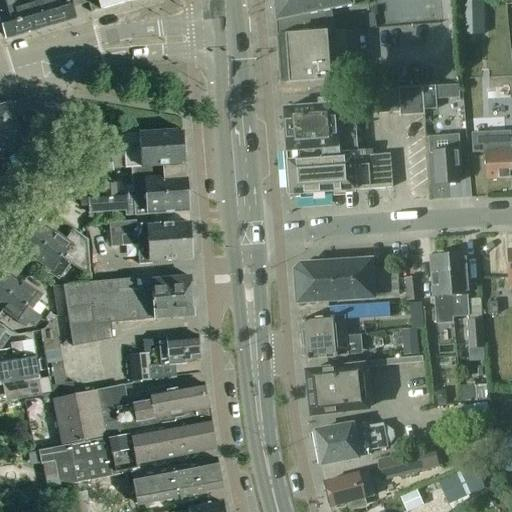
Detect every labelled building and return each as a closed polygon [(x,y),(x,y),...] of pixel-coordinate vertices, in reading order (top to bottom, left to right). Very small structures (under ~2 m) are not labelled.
[(52,0),(39,4),(37,0),(0,0),(0,18),(6,38),(73,19),(67,0),(52,0)] [(87,0),(88,2),(87,2),(89,5),(90,7),(91,9),(93,10),(95,11),(98,12),(137,0),(87,0)] [(276,19),(277,35),(328,32),(323,12),(354,6),(352,0),(272,0),(274,16),(276,15),(276,19)] [(484,32),(483,2),(460,2),(461,33),(484,32)] [(277,35),(275,36),(278,71),(278,73),(279,83),(279,84),(279,85),(329,81),(339,81),(338,67),(348,66),(345,30),(328,32),(277,35)] [(421,86),(397,88),(399,112),(399,118),(424,116),(421,86)] [(423,87),(424,110),(436,109),(436,98),(435,86),(423,87)] [(399,112),(397,88),(385,89),(387,113),(399,112)] [(374,90),(376,114),(387,113),(385,89),(374,90)] [(364,115),(376,114),(374,90),(362,91),(364,115)] [(323,154),(357,151),(358,151),(358,150),(355,111),(344,112),(343,99),(319,101),(319,106),(283,109),(286,152),(322,149),(323,154)] [(26,124),(35,122),(28,101),(8,107),(8,106),(0,108),(0,154),(11,151),(10,147),(19,144),(18,138),(25,136),(28,131),(26,124)] [(131,169),(184,165),(182,131),(122,135),(123,141),(125,168),(125,169),(131,169)] [(123,141),(102,142),(98,143),(98,140),(87,141),(88,162),(86,163),(88,174),(114,169),(125,168),(123,141)] [(436,152),(432,152),(435,184),(459,183),(457,168),(461,168),(460,150),(453,151),(452,142),(435,144),(436,152)] [(501,142),(485,142),(486,180),(511,179),(511,149),(502,149),(501,142)] [(358,151),(357,151),(358,152),(323,154),(322,149),(292,151),(293,169),(287,169),(289,196),(392,188),(392,184),(315,190),(314,170),(363,167),(362,157),(364,156),(363,150),(358,150),(358,151)] [(315,190),(392,184),(389,154),(372,155),(372,149),(363,150),(364,156),(362,157),(363,167),(314,170),(315,190)] [(132,193),(186,191),(184,165),(131,169),(131,177),(132,193)] [(104,185),(105,197),(116,197),(115,184),(104,185)] [(116,197),(105,197),(87,199),(88,215),(125,213),(125,217),(134,216),(148,215),(147,213),(185,211),(185,212),(187,212),(186,191),(132,193),(127,193),(127,196),(116,197)] [(136,225),(136,235),(121,236),(122,246),(137,245),(189,241),(188,223),(185,223),(186,223),(149,226),(149,224),(136,225)] [(41,226),(32,237),(67,262),(85,274),(87,274),(86,239),(70,229),(64,239),(57,234),(55,236),(41,226)] [(67,262),(32,237),(24,249),(39,259),(37,262),(51,272),(53,270),(58,274),(67,262)] [(137,245),(138,254),(139,265),(151,264),(151,262),(188,260),(191,260),(189,241),(137,245)] [(451,257),(448,257),(453,317),(469,316),(469,313),(468,307),(467,300),(467,294),(468,294),(465,256),(460,256),(459,254),(453,254),(451,257)] [(453,317),(448,257),(445,257),(443,255),(436,255),(434,258),(431,258),(434,297),(435,309),(436,324),(450,323),(453,323),(453,320),(453,317)] [(295,272),(297,303),(385,296),(385,292),(398,291),(397,269),(370,271),(370,261),(356,262),(353,259),(347,259),(345,263),(301,266),(295,272)] [(6,275),(0,282),(0,288),(40,317),(47,327),(50,343),(42,345),(44,352),(59,350),(59,349),(59,348),(55,317),(52,317),(43,310),(45,307),(38,302),(43,296),(37,291),(36,292),(22,283),(20,285),(6,275)] [(62,285),(66,315),(71,347),(112,339),(110,324),(192,316),(192,313),(194,312),(190,300),(186,301),(185,293),(190,293),(191,280),(189,280),(189,277),(135,282),(135,279),(62,285)] [(417,277),(404,278),(407,300),(419,299),(417,277)] [(0,288),(0,305),(4,308),(2,311),(25,327),(27,323),(33,327),(40,317),(0,288)] [(487,303),(488,315),(498,315),(497,302),(487,303)] [(389,303),(363,305),(363,318),(383,317),(390,317),(389,303)] [(330,317),(301,320),(302,323),(300,326),(300,331),(303,332),(303,333),(303,340),(347,336),(345,319),(345,316),(334,317),(334,316),(330,317)] [(482,316),(469,316),(469,319),(471,345),(471,348),(483,348),(483,344),(482,316)] [(40,332),(42,345),(50,343),(47,327),(44,330),(40,331),(40,332)] [(0,350),(10,338),(2,332),(0,329),(0,350)] [(419,354),(418,330),(403,331),(404,355),(419,354)] [(185,361),(199,359),(196,336),(166,339),(157,340),(160,367),(169,366),(185,364),(185,361)] [(349,355),(347,336),(303,340),(304,346),(304,347),(302,349),(302,354),(305,356),(305,360),(338,356),(349,355)] [(34,356),(32,343),(31,341),(10,345),(12,359),(0,361),(0,385),(2,385),(5,402),(41,396),(38,379),(39,379),(35,356),(34,356)] [(147,354),(129,356),(131,381),(149,380),(147,354)] [(309,398),(311,415),(367,409),(362,368),(423,363),(423,356),(362,362),(362,366),(307,372),(309,389),(308,390),(308,392),(309,392),(309,396),(308,396),(309,398)] [(65,384),(62,363),(50,364),(54,387),(52,387),(54,399),(75,395),(72,383),(65,384)] [(152,401),(132,405),(135,423),(207,409),(202,384),(150,393),(152,401)] [(131,424),(135,423),(132,405),(128,406),(124,385),(52,400),(61,446),(133,431),(131,424)] [(477,402),(477,386),(461,386),(461,402),(477,402)] [(137,464),(214,449),(208,419),(51,448),(59,486),(138,472),(137,464)] [(388,447),(387,445),(391,444),(395,438),(393,431),(387,426),(384,427),(383,424),(363,428),(362,424),(313,433),(319,464),(358,457),(368,455),(368,451),(388,447)] [(434,445),(414,451),(377,461),(383,482),(440,467),(434,445)] [(489,458),(479,462),(485,476),(494,472),(489,458)] [(221,489),(217,464),(216,459),(174,467),(175,469),(171,469),(171,467),(131,475),(138,505),(177,498),(177,496),(180,495),(180,497),(221,489)] [(475,467),(439,484),(450,506),(486,489),(475,467)] [(358,475),(325,483),(328,494),(325,494),(328,505),(331,505),(331,508),(349,503),(351,509),(365,505),(364,499),(373,496),(370,485),(371,485),(368,473),(358,475)] [(226,511),(225,507),(222,506),(221,503),(189,509),(189,511),(183,511),(226,511)]
